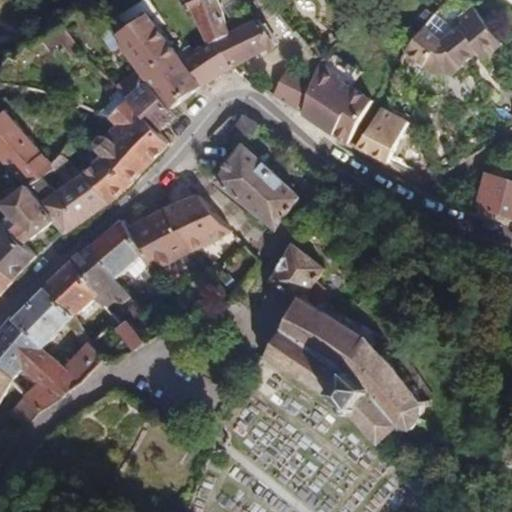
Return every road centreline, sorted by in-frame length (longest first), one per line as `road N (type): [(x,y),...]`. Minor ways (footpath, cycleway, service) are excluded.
road 1 (residential): [(0,315),(63,251),(160,176),(217,107),(236,97),(277,113),(403,198),(511,240)]
road 2 (residential): [(252,301),(113,374),(46,420),(10,481)]
